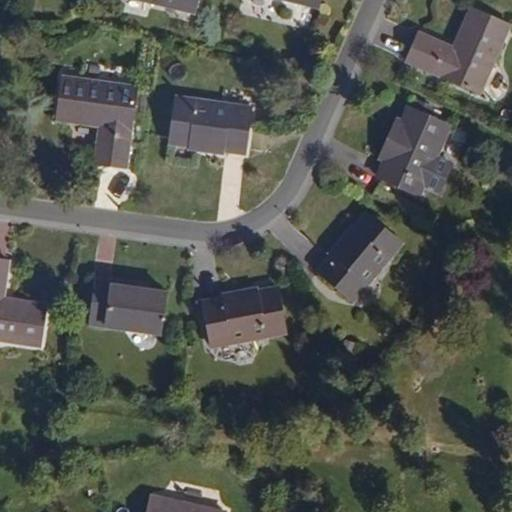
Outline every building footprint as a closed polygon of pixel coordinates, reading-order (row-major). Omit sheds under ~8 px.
[(146,0),(197,12),(199,0),(146,0)] [(322,0),(283,0),(320,9),(322,0)] [(511,23),(473,6),(456,47),(422,32),(410,59),(482,90),(511,23)] [(139,88),(67,78),(62,118),(104,124),(100,161),(128,165),(139,88)] [(256,107),(181,97),(175,141),(250,151),(256,107)] [(452,126),(410,107),(403,123),(387,161),(381,175),(423,193),(452,126)] [(403,123),(397,120),(381,159),(387,161),(403,123)] [(404,241),(370,213),(322,270),(356,299),(404,241)] [(8,261),(0,259),(0,339),(40,345),(46,304),(4,298),(8,261)] [(149,286),(97,279),(96,285),(148,292),(149,286)] [(148,292),(96,285),(90,326),(160,336),(166,295),(148,292)] [(289,331),(279,287),(206,302),(216,348),(289,331)] [(210,511),(151,501),(148,511),(210,511)]
